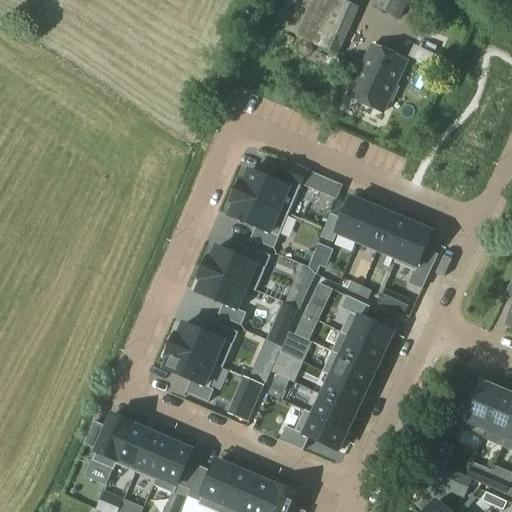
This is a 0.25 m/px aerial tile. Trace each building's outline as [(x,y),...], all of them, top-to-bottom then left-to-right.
[(339,56),(360,9),(357,8),(339,0),(338,0),(318,47),(339,56)] [(398,20),(408,0),(376,0),(374,6),(398,20)] [(372,47),(348,98),(381,114),(387,101),(394,87),(405,63),(372,47)] [(241,183),(236,194),(288,216),(307,173),(282,162),(274,183),(249,172),(243,184),(241,183)] [(234,206),(229,218),(255,229),(250,241),(274,251),(288,216),(236,194),(231,205),(234,206)] [(330,216),(321,239),(333,244),(337,235),(357,244),(372,208),(351,200),(342,221),(330,216)] [(372,208),(357,244),(377,252),(391,217),(372,208)] [(391,217),(377,252),(396,260),(394,265),(395,265),(412,225),(391,217)] [(412,225),(395,265),(415,273),(410,284),(422,290),(437,257),(425,252),(432,234),(412,225)] [(208,260),(204,270),(256,293),(270,258),(247,248),(242,260),(216,249),(211,261),(208,260)] [(301,266),(296,276),(312,283),(314,279),(315,276),(308,269),(301,266)] [(202,282),(197,294),(223,305),(218,317),(241,327),(246,315),(237,311),(247,290),(255,293),(256,293),(204,270),(199,281),(202,282)] [(351,283),(347,291),(358,296),(362,288),(351,283)] [(362,288),(358,296),(368,301),(372,293),(362,288)] [(350,314),(340,334),(384,354),(393,334),(364,320),(370,309),(347,298),(341,310),(350,314)] [(175,336),(171,347),(219,367),(223,369),(233,346),(238,334),(215,324),(210,336),(183,325),(178,337),(175,336)] [(332,353),(331,353),(375,374),(384,354),(340,334),(340,335),(332,353)] [(169,359),(164,371),(190,382),(185,394),(208,404),(213,391),(209,390),(219,367),(171,347),(166,357),(169,359)] [(331,353),(322,373),(366,393),(375,374),(331,353)] [(330,378),(322,397),(356,413),(366,393),(322,373),(322,374),(330,378)] [(281,389),(272,385),(268,395),(276,399),(281,401),(284,393),(283,393),(280,391),(281,389)] [(456,401),(442,432),(458,439),(462,430),(483,439),(486,430),(502,394),(481,385),(471,408),(456,401)] [(506,439),(511,424),(511,398),(502,394),(486,430),(506,439)] [(304,411),(304,412),(313,416),(347,432),(356,413),(322,397),(313,415),(304,411)] [(133,427),(133,425),(112,416),(107,428),(94,423),(84,446),(97,452),(92,462),(114,472),(116,466),(133,427)] [(286,429),(280,442),(302,452),(308,439),(332,450),(338,452),(347,432),(313,416),(304,437),(286,429)] [(511,424),(506,439),(503,447),(511,451),(511,424)] [(135,474),(152,435),(133,427),(116,466),(135,474)] [(155,483),(172,443),(152,435),(135,474),(154,482),(155,483)] [(190,491),(200,468),(188,463),(192,452),(172,443),(155,483),(154,482),(152,487),(174,496),(178,486),(190,491)] [(211,511),(220,511),(237,471),(217,462),(212,473),(200,468),(190,491),(187,498),(199,503),(198,506),(211,511)] [(466,478),(469,471),(459,466),(455,473),(466,478)] [(448,470),(440,487),(463,498),(472,480),(466,478),(455,473),(448,470)] [(243,511),(257,480),(237,471),(220,511),(243,511)] [(477,483),(481,476),(469,471),(466,478),(472,480),(477,483)] [(265,511),(276,488),(257,480),(243,511),(265,511)] [(505,496),(509,489),(498,484),(494,491),(505,496)] [(301,511),(293,508),(298,496),(277,487),(276,488),(265,511),(301,511)] [(421,499),(428,506),(436,497),(429,490),(421,499)] [(492,507),(496,499),(485,494),(482,502),(492,507)] [(503,511),(507,504),(496,499),(492,507),(503,511)] [(142,511),(143,510),(124,501),(122,506),(118,511),(142,511)] [(445,511),(436,503),(428,511),(445,511)]
